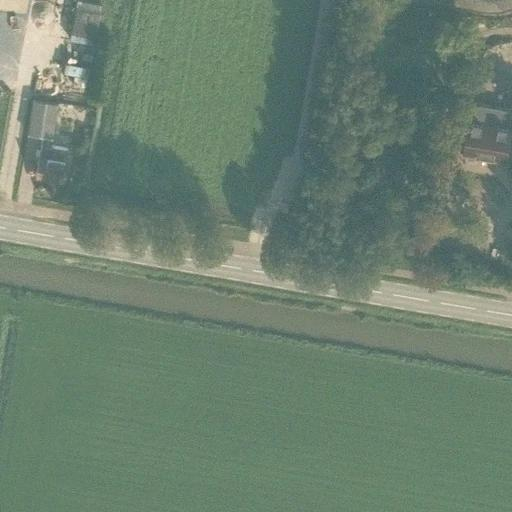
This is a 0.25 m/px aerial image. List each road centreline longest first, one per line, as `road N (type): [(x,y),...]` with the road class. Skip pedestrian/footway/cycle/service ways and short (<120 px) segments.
road 1 (track): [(261,249),(275,207),(296,181),(328,0)]
road 2 (tertiary): [(257,270),(0,226)]
road 3 (tertiary): [(511,314),(257,270)]
